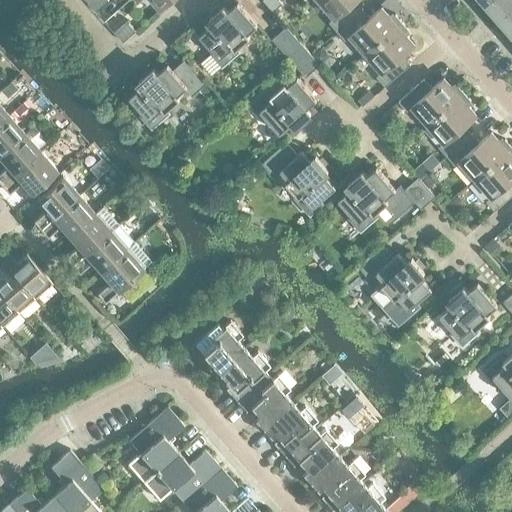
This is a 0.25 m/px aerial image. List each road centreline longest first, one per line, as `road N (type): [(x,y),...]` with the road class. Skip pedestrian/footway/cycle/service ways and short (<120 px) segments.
road 1 (residential): [(294,511),(185,387),(163,377),(61,423),(0,473)]
road 2 (residential): [(64,0),(117,58),(138,57),(202,0)]
road 3 (residential): [(345,135),(452,40)]
